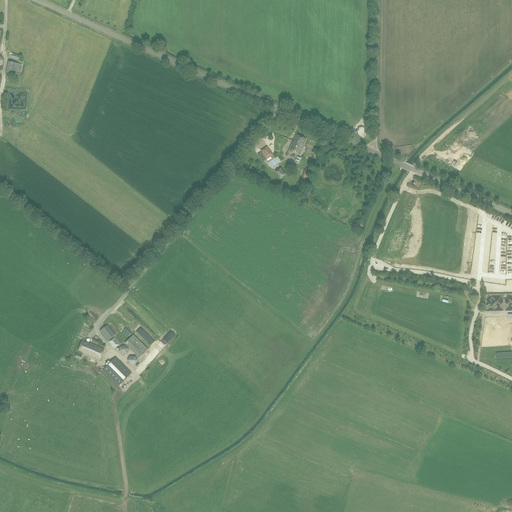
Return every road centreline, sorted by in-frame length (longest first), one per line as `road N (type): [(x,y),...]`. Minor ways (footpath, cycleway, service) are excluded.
road 1 (unclassified): [(108,315),(279,109)]
road 2 (unclassified): [(279,109),(42,0)]
road 3 (track): [(413,169),(371,263),(478,283)]
road 4 (track): [(371,263),(354,311),(473,361)]
road 5 (unclassified): [(377,151),(382,0)]
road 6 (unclassified): [(511,213),(377,151)]
